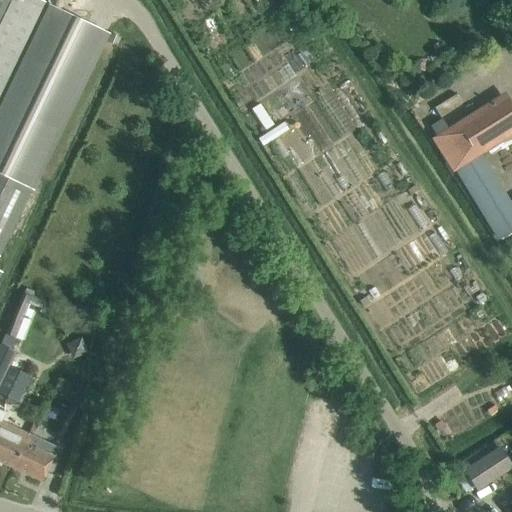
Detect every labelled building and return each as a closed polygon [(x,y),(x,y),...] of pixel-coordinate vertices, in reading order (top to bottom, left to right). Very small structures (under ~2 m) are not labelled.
[(35,0),(0,0),(0,252),(104,36),(106,33),(105,33),(35,0)] [(448,130),(436,138),(458,174),(498,241),(511,232),(511,199),(509,201),(480,153),(511,132),(511,112),(502,96),(448,130)] [(195,291),(202,273),(182,266),(175,284),(195,291)] [(29,341),(40,300),(21,295),(10,336),(29,341)] [(430,360),(450,347),(437,326),(417,339),(430,360)] [(0,393),(18,402),(30,376),(9,366),(15,353),(0,346),(0,393)] [(0,461),(12,468),(28,435),(0,422),(0,461)] [(33,438),(28,435),(12,468),(41,481),(53,457),(29,446),(33,438)] [(494,447),(462,467),(475,486),(506,467),(494,447)]
